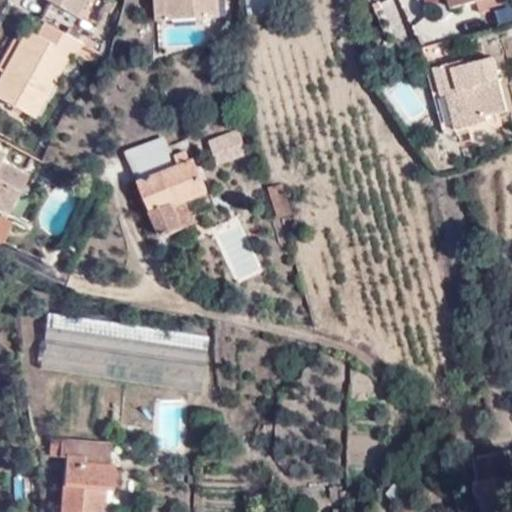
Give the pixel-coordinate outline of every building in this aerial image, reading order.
[(53,10),(75,23),(87,0),(48,0),(46,4),(53,10)] [(148,0),(149,8),(161,9),(161,0),(148,0)] [(161,0),(161,9),(209,9),(208,0),(161,0)] [(511,7),(496,10),(499,24),(511,21),(511,7)] [(82,47),(90,32),(75,23),(53,10),(43,23),(36,18),(0,79),(38,102),(74,43),(82,47)] [(457,49),(454,30),(427,39),(431,54),(457,49)] [(452,58),(438,60),(447,95),(456,94),(461,116),(510,103),(497,53),(455,64),(452,58)] [(407,85),(389,98),(407,123),(425,110),(407,85)] [(241,119),(214,129),(221,152),(250,142),(241,119)] [(188,124),(172,132),(181,155),(145,170),(167,227),(188,217),(178,194),(211,179),(188,124)] [(181,155),(172,132),(135,148),(145,170),(181,155)] [(5,143),(0,140),(0,195),(9,200),(31,167),(2,151),(5,143)] [(302,288),(280,292),(281,308),(303,306),(302,288)] [(200,391),(206,336),(45,313),(38,369),(200,391)] [(342,376),(343,360),(310,359),(295,390),(294,479),(338,480),(342,376)] [(152,511),(186,511),(191,408),(156,408),(152,511)] [(110,511),(113,483),(116,484),(117,460),(111,459),(113,436),(63,432),(62,440),(49,439),(48,455),(62,456),(58,511),(110,511)] [(500,468),(473,474),(478,511),(507,511),(506,508),(510,507),(500,468)] [(200,511),(242,511),(243,470),(201,469),(200,511)]
